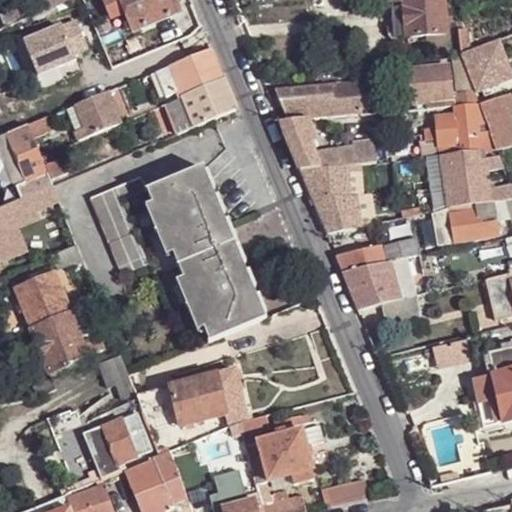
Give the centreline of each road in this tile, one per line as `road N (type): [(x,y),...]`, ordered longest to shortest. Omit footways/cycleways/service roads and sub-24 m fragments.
road 1 (residential): [(414,501),(209,0)]
road 2 (unknown): [(108,283),(81,211),(84,192),(260,124)]
road 3 (unknown): [(337,313),(167,383)]
